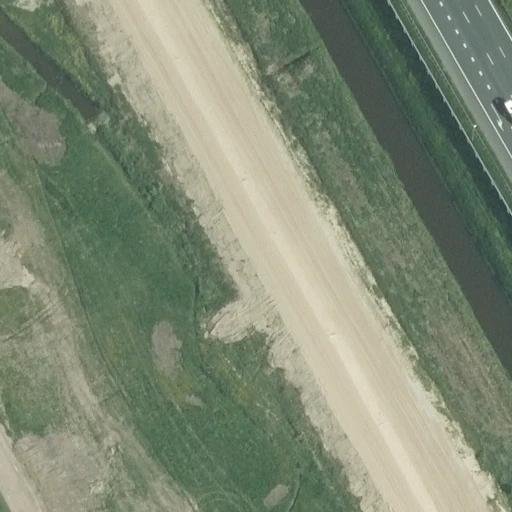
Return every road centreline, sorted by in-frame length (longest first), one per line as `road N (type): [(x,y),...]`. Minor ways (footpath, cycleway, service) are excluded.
road 1 (track): [(42,0),(355,511)]
road 2 (unclassified): [(424,511),(139,0)]
